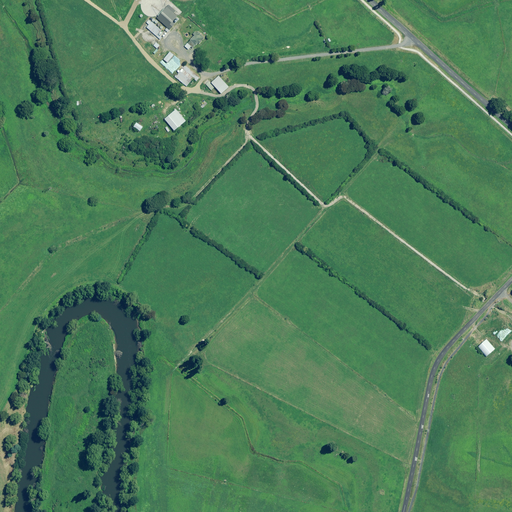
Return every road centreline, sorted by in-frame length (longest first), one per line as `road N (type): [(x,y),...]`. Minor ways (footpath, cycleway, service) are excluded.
road 1 (unclassified): [(403,511),(435,363),(511,279)]
road 2 (unclassified): [(369,0),(511,126)]
